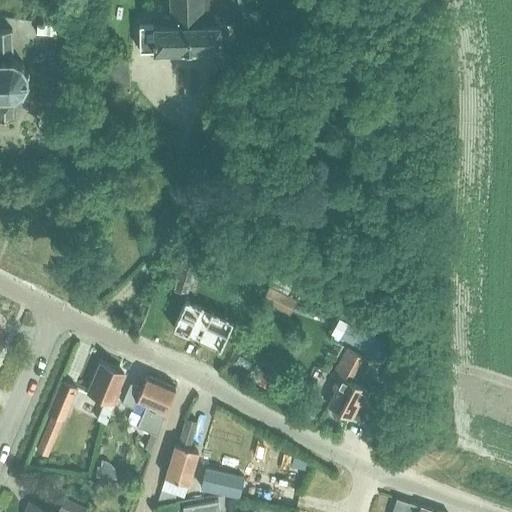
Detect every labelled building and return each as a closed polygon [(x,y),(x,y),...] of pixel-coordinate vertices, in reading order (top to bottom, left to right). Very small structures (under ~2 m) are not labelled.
[(166,24),(141,25),(142,50),(223,48),(222,22),(231,22),(229,0),(171,0),(172,16),(165,16),(166,24)] [(248,0),(238,0),(244,19),(244,24),(252,21),(252,16),(254,16),(248,0)] [(55,32),(54,17),(30,18),(31,34),(55,32)] [(0,118),(16,118),(16,110),(20,109),(20,104),(22,104),(22,93),(24,93),(25,94),(27,92),(25,91),(28,84),(30,85),(31,82),(29,81),(29,74),(31,73),(30,70),(28,71),(24,64),(25,62),(23,61),(22,62),(16,59),(17,57),(15,56),(13,28),(0,29),(0,118)] [(184,260),(176,289),(188,293),(197,264),(184,260)] [(263,301),(282,311),(289,298),(269,288),(263,301)] [(185,298),(172,328),(220,350),(234,320),(185,298)] [(348,323),(341,337),(364,349),(378,356),(380,357),(381,356),(387,343),(386,342),(372,335),(348,323)] [(338,388),(330,403),(352,415),(353,416),(353,415),(366,422),(382,391),(374,386),(370,384),(368,389),(352,380),(365,356),(349,348),(348,347),(337,368),(335,372),(333,375),(336,377),(337,377),(333,385),(338,388)] [(126,372),(103,362),(90,392),(107,400),(99,418),(108,421),(122,389),(119,387),(126,372)] [(132,382),(124,401),(136,406),(138,400),(148,404),(139,425),(152,430),(144,447),(150,450),(158,433),(165,417),(164,416),(177,386),(149,374),(143,386),(132,382)] [(62,381),(49,411),(52,413),(37,449),(49,454),(77,387),(62,381)] [(160,495),(158,502),(175,499),(176,493),(180,495),(185,493),(188,484),(199,451),(189,448),(198,421),(186,418),(178,445),(175,444),(165,476),(166,477),(160,495)] [(295,457),(292,465),(305,468),(307,460),(295,457)] [(109,464),(101,461),(100,467),(97,466),(96,477),(116,479),(115,471),(109,464)] [(207,468),(203,487),(239,495),(244,476),(207,468)] [(440,511),(397,497),(391,511),(440,511)] [(91,511),(92,510),(66,499),(61,511),(63,511),(91,511)] [(239,511),(240,500),(229,499),(229,511),(239,511)] [(183,511),(220,511),(219,500),(183,506),(183,511)] [(52,511),(30,502),(26,511),(52,511)]
